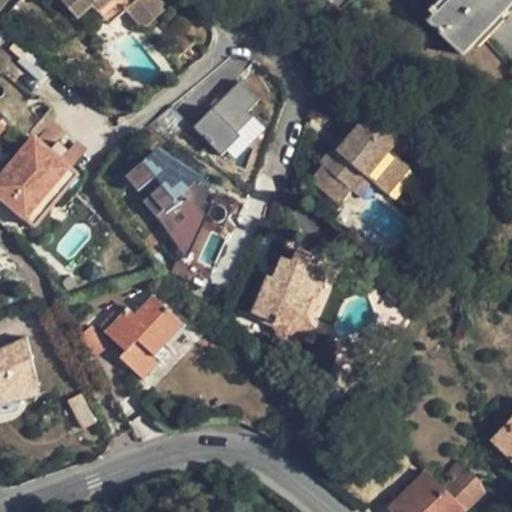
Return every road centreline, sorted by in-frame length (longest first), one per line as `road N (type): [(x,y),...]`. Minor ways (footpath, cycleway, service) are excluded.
road 1 (residential): [(329,511),(255,455),(212,447),(1,511)]
road 2 (residential): [(217,0),(298,88),(272,175)]
road 3 (unknown): [(253,37),(114,159)]
